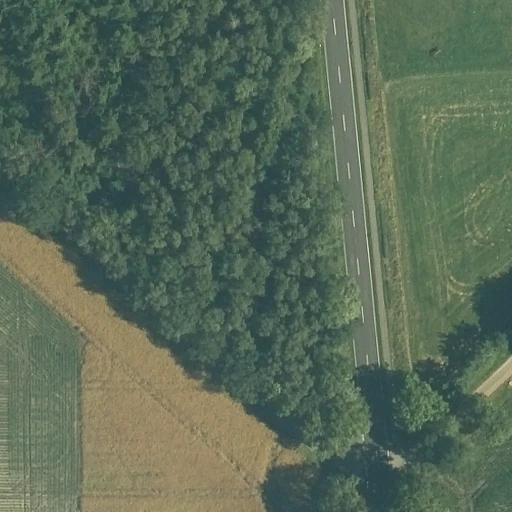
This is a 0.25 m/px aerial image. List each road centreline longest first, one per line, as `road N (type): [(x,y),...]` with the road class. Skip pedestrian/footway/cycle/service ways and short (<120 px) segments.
road 1 (tertiary): [(381,511),(329,0)]
road 2 (track): [(0,159),(308,426),(376,459)]
